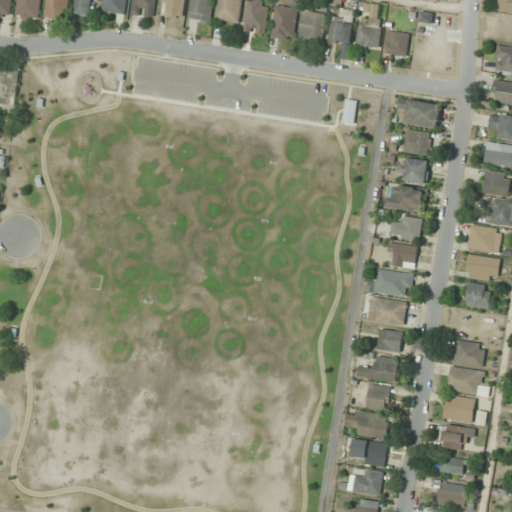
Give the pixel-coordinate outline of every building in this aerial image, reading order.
[(0,0),(0,17),(10,19),(12,0),(0,0)] [(38,20),(40,0),(17,0),(15,16),(38,20)] [(46,0),(44,18),(66,21),(69,0),(46,0)] [(91,0),(75,0),(74,13),(90,16),(91,0)] [(124,15),(126,0),(103,0),(102,11),(124,15)] [(155,0),(132,0),(132,15),(155,16),(155,0)] [(184,0),(166,0),(164,16),(182,19),(184,0)] [(213,0),(190,0),(188,20),(210,23),(213,0)] [(218,0),(215,20),(239,23),(242,0),(218,0)] [(248,0),(244,32),(265,35),(269,1),(260,0),(248,0)] [(511,0),(498,0),(498,11),(511,12),(511,0)] [(357,47),(378,49),(381,5),(371,4),(370,22),(359,21),(357,47)] [(271,37),(293,40),(298,8),(276,5),(271,37)] [(332,15),(329,42),(351,44),(354,11),(341,9),(340,16),(332,15)] [(326,14),(303,11),(299,38),(322,41),(326,14)] [(406,57),(411,35),(388,29),(383,51),(406,57)] [(511,46),(495,47),(495,73),(511,72),(511,46)] [(20,71),(0,67),(0,104),(14,107),(20,71)] [(511,104),(511,82),(494,80),(491,101),(511,104)] [(358,101),(346,99),(342,124),(354,126),(358,101)] [(438,128),(441,105),(399,99),(398,109),(407,110),(405,123),(438,128)] [(499,129),(498,138),(511,138),(511,115),(491,114),(489,129),(499,129)] [(429,154),(430,132),(405,131),(404,154),(429,154)] [(511,163),(511,142),(484,147),(487,167),(511,163)] [(429,159),(401,159),(401,182),(429,182),(429,159)] [(483,192),(509,195),(511,173),(486,171),(483,192)] [(388,195),(387,208),(423,211),(425,189),(394,186),(393,195),(388,195)] [(511,225),(511,204),(489,203),(487,224),(511,225)] [(403,238),(422,238),(422,217),(403,217),(403,238)] [(502,230),(472,225),(468,248),(499,252),(502,230)] [(388,253),(395,254),(394,265),(415,268),(418,246),(389,242),(388,253)] [(500,259),(469,254),(465,277),(497,282),(500,259)] [(410,297),(414,274),(379,268),(375,291),(410,297)] [(490,284),(467,284),(467,307),(490,307),(490,284)] [(368,320),(404,325),(407,302),(371,297),(368,320)] [(377,349),(400,352),(403,332),(380,328),(377,349)] [(455,364),(484,366),(485,343),(457,341),(455,364)] [(399,359),(376,356),(374,367),(359,365),(358,376),(396,381),(399,359)] [(483,370),(451,367),(448,391),(489,395),(490,386),(481,386),(483,370)] [(387,411),(392,387),(370,383),(366,407),(387,411)] [(475,398),(446,396),(445,419),(474,421),(475,398)] [(354,434),(387,438),(390,415),(348,410),(346,428),(354,429),(354,434)] [(462,450),(465,439),(473,441),(475,429),(447,423),(442,446),(462,450)] [(386,467),(389,443),(353,439),(351,454),(361,456),(360,463),(386,467)] [(466,460),(444,456),(442,472),(464,475),(466,460)] [(356,470),(354,492),(382,494),(383,472),(356,470)] [(438,503),(464,509),(469,487),(442,482),(438,503)] [(355,511),(377,511),(379,502),(358,498),(355,511)]
